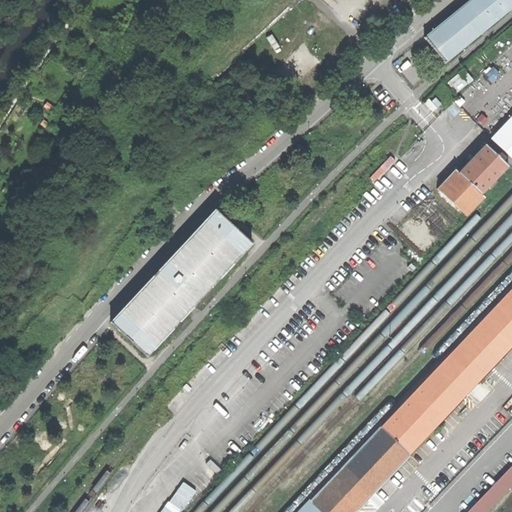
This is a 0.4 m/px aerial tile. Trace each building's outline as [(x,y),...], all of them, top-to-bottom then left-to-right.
[(511,0),(472,0),(463,7),(425,36),(446,62),(511,7),(511,0)] [(446,81),(454,92),(472,80),(464,69),(446,81)] [(511,117),(492,139),(511,157),(511,117)] [(509,166),(487,145),(461,173),(457,170),(439,188),(469,217),(487,198),(483,194),(509,166)] [(370,177),(374,182),(395,160),(391,156),(370,177)] [(217,207),(111,320),(149,356),(254,242),(217,207)] [(357,511),(511,348),(511,289),(312,501),(313,502),(303,511),(357,511)] [(511,470),(471,511),(488,511),(511,487),(511,470)]
